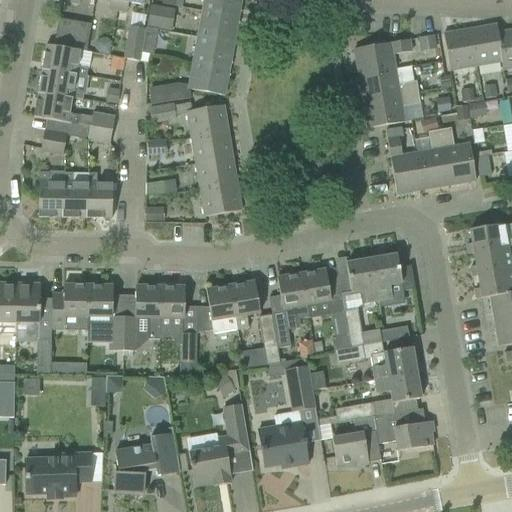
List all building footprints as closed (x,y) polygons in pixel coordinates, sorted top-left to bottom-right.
[(108,10),(117,12),(119,0),(104,0),(109,1),(108,10)] [(119,0),(117,12),(126,14),(128,4),(143,7),(144,0),(119,0)] [(162,0),(161,6),(182,10),(183,0),(162,0)] [(203,0),(201,13),(238,20),(241,0),(203,0)] [(158,31),(171,33),(175,12),(151,8),(147,29),(147,30),(158,32),(158,31)] [(197,39),(233,45),(238,20),(201,13),(197,39)] [(56,35),(88,40),(90,26),(78,24),(58,21),(56,35)] [(495,27),(469,32),(475,68),(501,63),(497,35),(496,27),(495,27)] [(124,60),(139,63),(140,54),(141,54),(145,31),(144,31),(130,28),(124,60)] [(141,54),(153,57),(158,32),(147,30),(147,29),(144,29),(144,31),(145,31),(141,54)] [(469,32),(443,36),(445,51),(449,72),(475,68),(469,32)] [(501,63),(502,71),(510,71),(511,70),(511,32),(497,35),(501,63)] [(53,48),(86,53),(88,40),(56,35),(53,48)] [(192,65),(229,71),(233,45),(197,39),(192,65)] [(353,52),(358,78),(411,69),(394,71),(392,56),(410,53),(409,42),(353,52)] [(76,76),(80,53),(53,48),(53,49),(45,47),(41,71),(76,77),(76,76)] [(107,70),(121,72),(123,60),(108,58),(107,70)] [(192,65),(187,91),(224,98),(229,71),(192,65)] [(358,78),(362,104),(418,95),(415,83),(413,83),(411,69),(358,78)] [(72,100),(76,77),(41,71),(37,94),(72,100)] [(448,78),(439,80),(440,90),(450,89),(448,78)] [(483,89),(485,100),(497,98),(495,87),(483,89)] [(163,88),(149,90),(152,105),(165,103),(163,88)] [(460,92),(462,104),(473,102),(472,90),(460,92)] [(106,104),(117,106),(118,92),(108,91),(106,104)] [(53,123),(78,126),(79,117),(69,115),(72,100),(37,94),(33,119),(53,123)] [(362,104),(367,131),(387,127),(403,124),(401,108),(419,105),(418,95),(362,104)] [(449,99),(435,102),(437,115),(451,113),(449,99)] [(485,104),(468,107),(470,120),(487,117),(485,104)] [(173,107),(149,111),(152,125),(175,120),(173,107)] [(467,107),(455,109),(457,123),(469,121),(467,107)] [(227,135),(223,108),(186,114),(191,141),(227,135)] [(86,128),(112,132),(114,119),(92,115),(91,121),(87,121),(86,128)] [(435,120),(420,123),(422,133),(437,130),(435,120)] [(87,142),(110,146),(112,132),(86,128),(84,140),(87,140),(87,142)] [(401,129),(385,132),(387,141),(396,196),(423,192),(416,154),(401,157),(398,139),(403,138),(401,129)] [(439,131),(448,187),(475,183),(469,145),(453,148),(450,130),(439,131)] [(414,142),(416,154),(423,192),(448,187),(439,131),(428,133),(429,139),(414,142)] [(482,131),(472,132),(474,145),(484,144),(482,131)] [(40,153),(60,156),(62,156),(66,137),(44,133),(40,153)] [(191,141),(195,167),(232,160),(227,135),(191,141)] [(165,142),(147,143),(148,158),(166,157),(165,142)] [(476,160),(479,179),(491,177),(488,158),(476,160)] [(195,167),(200,193),(236,186),(232,160),(195,167)] [(86,221),(111,221),(112,186),(96,186),(96,176),(87,175),(86,221)] [(145,185),(147,197),(176,194),(174,182),(145,185)] [(38,220),(62,220),(63,185),(39,185),(38,220)] [(62,220),(86,221),(87,186),(63,185),(62,220)] [(200,193),(204,219),(241,213),(236,186),(200,193)] [(144,222),(163,222),(163,210),(144,210),(144,222)] [(467,246),(468,256),(473,256),(507,250),(507,249),(503,226),(469,232),(472,246),(467,246)] [(477,278),(477,279),(511,274),(507,250),(473,256),(475,268),(470,269),(472,279),(477,278)] [(396,257),(371,261),(378,303),(391,301),(389,287),(400,285),(401,293),(415,291),(411,268),(398,270),(396,257)] [(347,271),(336,272),(337,280),(339,287),(340,296),(341,296),(344,312),(357,310),(365,305),(378,303),(371,261),(346,266),(347,271)] [(325,272),(301,276),(308,319),(309,319),(309,320),(343,314),(343,312),(344,312),(341,296),(340,296),(339,287),(337,280),(327,282),(325,272)] [(474,291),(476,301),(490,299),(490,301),(511,297),(511,279),(511,274),(477,279),(479,290),(474,291)] [(295,308),(297,321),(308,319),(301,276),(276,280),(281,310),(295,308)] [(230,288),(237,331),(248,329),(246,316),(259,314),(254,284),(230,288)] [(0,334),(2,335),(2,324),(15,324),(16,287),(0,286),(0,334)] [(27,335),(38,335),(38,324),(39,324),(40,287),(16,287),(15,324),(27,324),(27,335)] [(51,314),(51,332),(65,332),(87,333),(87,330),(88,288),(63,287),(63,295),(53,295),(51,295),(51,314)] [(87,333),(102,333),(102,318),(112,319),(112,288),(88,288),(87,330),(87,333)] [(213,332),(213,335),(237,331),(230,288),(205,292),(208,309),(195,309),(195,335),(213,332)] [(148,341),(159,341),(159,337),(159,332),(160,289),(135,289),(135,319),(149,319),(148,341)] [(159,332),(159,337),(171,337),(172,337),(175,337),(177,335),(180,332),(183,332),(183,320),(184,320),(184,289),(160,289),(159,332)] [(511,297),(490,301),(494,325),(511,321),(511,297)] [(344,312),(343,312),(343,314),(347,338),(349,349),(362,347),(363,346),(357,310),(344,312)] [(271,316),(277,350),(290,348),(284,314),(271,316)] [(258,318),(267,367),(280,364),(277,350),(271,316),(258,318)] [(511,321),(494,325),(498,349),(511,346),(511,321)] [(110,353),(123,353),(123,323),(110,323),(110,353)] [(123,353),(136,353),(136,323),(123,323),(123,353)] [(393,330),(379,332),(381,344),(395,342),(393,330)] [(180,358),(180,364),(195,364),(195,337),(195,335),(183,335),(180,335),(180,346),(180,358)] [(332,340),(334,351),(349,349),(347,338),(332,340)] [(36,377),(50,377),(51,341),(37,340),(36,377)] [(349,349),(334,351),(336,366),(364,361),(362,347),(349,349)] [(371,369),(373,382),(416,375),(411,350),(371,357),(373,369),(371,369)] [(511,353),(503,355),(505,365),(511,363),(511,353)] [(284,373),(292,414),(313,410),(310,392),(311,392),(309,376),(307,376),(304,360),(281,365),(285,373),(284,373)] [(0,384),(14,385),(14,368),(0,367),(0,384)] [(213,384),(223,400),(235,392),(234,391),(238,390),(235,372),(224,374),(224,376),(213,384)] [(353,422),(373,419),(415,411),(414,401),(420,400),(416,375),(373,382),(376,396),(389,394),(390,402),(374,404),(334,411),(337,425),(353,422)] [(106,378),(105,395),(121,395),(122,379),(106,378)] [(144,384),(160,398),(165,396),(163,379),(146,379),(144,384)] [(91,381),(90,391),(104,392),(105,381),(105,380),(91,380),(91,381)] [(0,419),(13,420),(14,385),(0,384),(0,419)] [(218,450),(188,455),(194,489),(214,485),(213,482),(230,479),(226,458),(249,454),(244,428),(241,407),(223,410),(228,439),(217,441),(218,450)] [(395,444),(397,454),(432,448),(428,424),(424,425),(422,411),(416,412),(415,411),(373,419),(377,447),(395,444)] [(361,462),(362,467),(368,466),(368,464),(380,462),(377,447),(373,419),(353,422),(356,435),(331,439),(336,466),(361,462)] [(260,450),(263,470),(295,464),(295,468),(308,466),(300,425),(257,433),(260,450)] [(150,448),(114,454),(118,475),(113,475),(112,494),(143,495),(144,473),(154,471),(156,478),(179,474),(173,436),(164,437),(149,440),(150,448)] [(46,495),(47,501),(61,501),(61,499),(75,498),(74,484),(90,483),(89,456),(59,456),(59,460),(24,461),(25,496),(46,495)]
